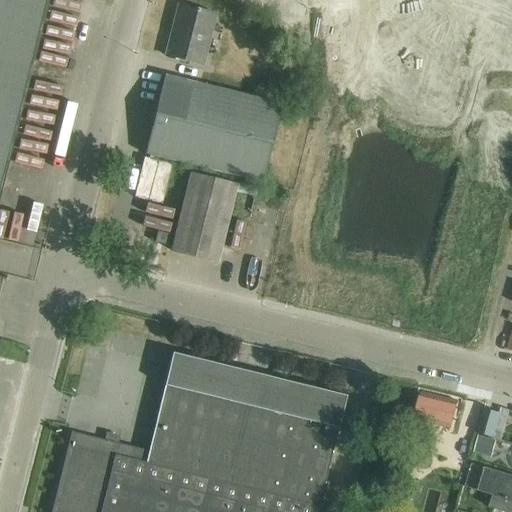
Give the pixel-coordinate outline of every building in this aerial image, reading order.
[(0,0),(0,194),(48,0),(0,0)] [(50,169),(83,0),(54,0),(21,164),(50,169)] [(214,15),(177,6),(165,56),(202,65),(214,15)] [(261,183),(281,106),(164,77),(145,154),(149,155),(154,157),(261,183)] [(144,160),(134,198),(161,205),(171,167),(153,162),(154,157),(149,155),(148,161),(144,160)] [(217,263),(236,186),(189,174),(170,252),(217,263)] [(166,246),(169,236),(157,232),(154,243),(166,246)] [(316,511),(337,429),(345,396),(172,354),(165,387),(149,452),(71,433),(51,511),(316,511)] [(421,392),(415,417),(451,427),(458,402),(421,392)] [(510,419),(485,411),(479,434),(503,442),(510,419)] [(475,452),(490,456),(494,441),(480,436),(475,452)] [(492,496),(511,502),(511,476),(472,464),(465,487),(492,496)] [(511,511),(511,502),(492,496),(488,508),(501,511),(511,511)]
